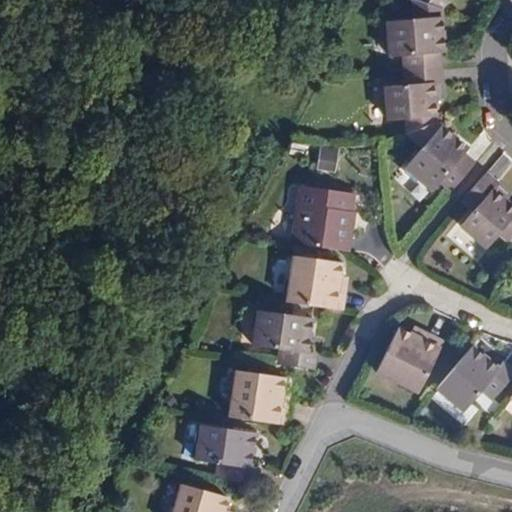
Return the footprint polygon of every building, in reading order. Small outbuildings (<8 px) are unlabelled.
[(430,9),(429,0),(399,0),(400,10),(430,9)] [(400,10),(376,11),(378,45),(395,44),(396,77),(378,78),(380,112),(397,111),(426,109),(424,77),(431,76),(429,42),(432,42),(430,9),(400,10)] [(398,126),(426,114),(426,109),(397,111),(398,126)] [(414,141),(432,118),(426,114),(398,126),(414,141)] [(429,176),(440,185),(465,156),(453,146),(459,139),(432,118),(414,141),(397,162),(424,183),(429,176)] [(323,148),(321,169),(340,171),(342,150),(323,148)] [(489,176),(478,166),(453,196),(465,205),(453,219),(479,241),(492,224),(509,204),(483,184),(489,176)] [(341,249),(348,208),(344,208),(346,190),(295,183),(286,241),(341,249)] [(504,236),(511,214),(511,206),(509,204),(492,224),(491,227),(504,236)] [(330,284),(332,261),(285,255),(280,302),(335,308),(338,285),(330,284)] [(303,350),(307,318),(252,311),(248,343),(274,347),(272,366),(305,370),(308,351),(303,350)] [(414,386),(435,335),(417,327),(413,335),(391,326),(373,369),(414,386)] [(486,392),(508,366),(496,356),(492,360),(465,339),(431,382),(458,405),(475,383),(486,392)] [(276,403),(279,380),(233,375),(227,419),(281,425),(284,404),(276,403)] [(248,470),(252,436),(198,429),(193,464),(219,467),(217,484),(253,488),(255,471),(248,470)] [(219,511),(221,507),(177,492),(169,511),(219,511)]
